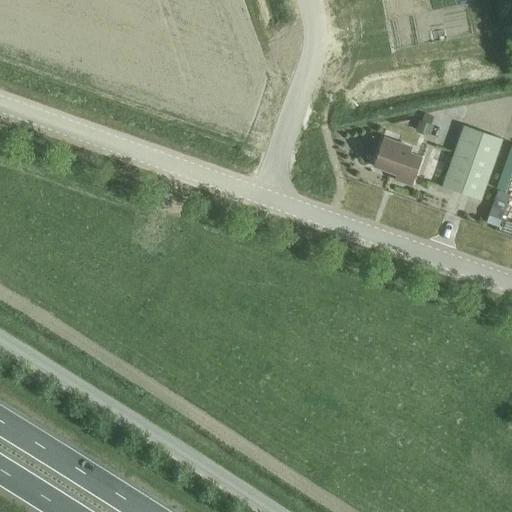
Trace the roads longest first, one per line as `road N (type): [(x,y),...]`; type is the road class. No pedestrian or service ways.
road 1 (unclassified): [(271,511),(0,344)]
road 2 (unclassified): [(262,198),(0,106)]
road 3 (residential): [(511,286),(262,198)]
road 4 (track): [(307,0),(310,55),(262,198)]
road 5 (trunk): [(138,511),(0,426)]
